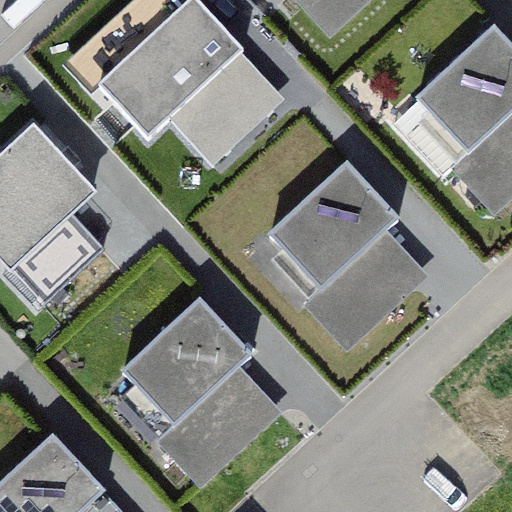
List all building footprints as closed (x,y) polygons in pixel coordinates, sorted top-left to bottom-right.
[(237,52),(192,4),(103,88),(147,135),(237,52)] [(511,130),(511,50),(496,33),(408,111),(464,173),(511,130)] [(91,195),(32,132),(0,162),(0,260),(9,271),(91,195)] [(396,223),(340,161),(253,240),(309,302),(396,223)] [(168,429),(241,363),(195,311),(122,377),(168,429)] [(77,511),(91,500),(46,449),(0,490),(0,511),(77,511)]
